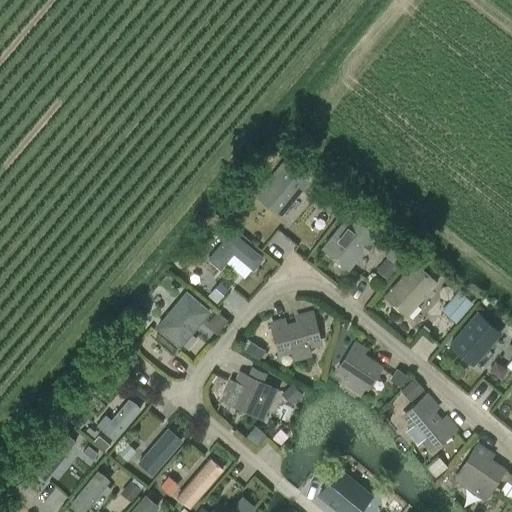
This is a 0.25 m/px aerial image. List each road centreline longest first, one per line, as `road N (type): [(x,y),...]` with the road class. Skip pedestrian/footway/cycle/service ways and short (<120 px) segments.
road 1 (residential): [(511,448),(338,300),(304,284),(255,302),(176,401)]
road 2 (residential): [(305,511),(176,401)]
